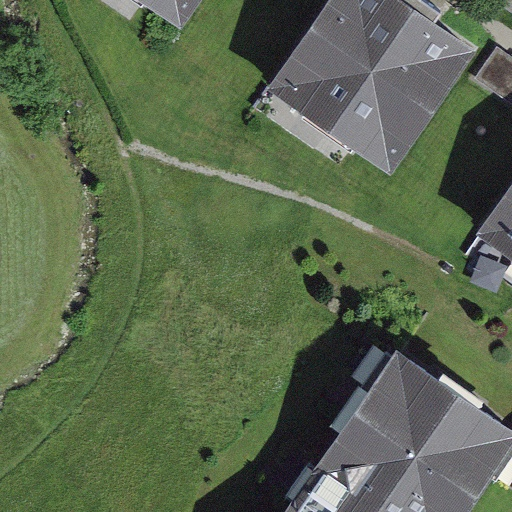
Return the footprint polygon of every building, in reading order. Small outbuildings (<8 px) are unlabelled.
[(155,0),(183,19),(195,0),(155,0)] [(322,0),(268,78),(391,164),(477,40),(435,11),(443,0),(442,0),(322,0)] [(511,54),(497,44),(474,77),(511,103),(511,54)] [(511,171),(475,224),(511,249),(511,171)] [(276,511),(462,511),(511,440),(511,418),(397,339),(276,511)]
